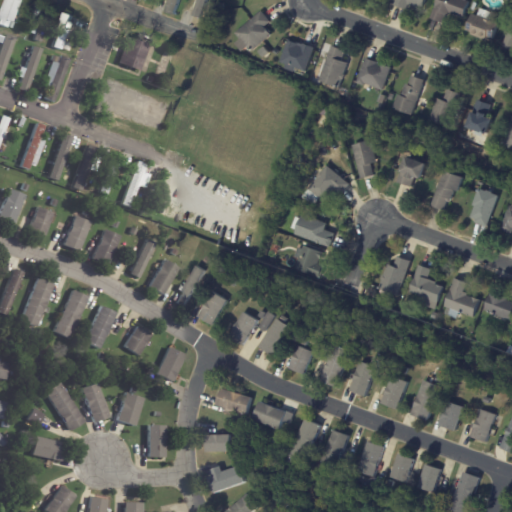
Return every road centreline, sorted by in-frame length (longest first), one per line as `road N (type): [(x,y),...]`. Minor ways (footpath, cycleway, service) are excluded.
road 1 (residential): [(0,241),(118,290),(256,376),(511,476)]
road 2 (residential): [(306,0),(306,8),(511,82)]
road 3 (residential): [(350,287),(379,217),(511,266)]
road 4 (residential): [(211,350),(185,430),(186,475),(198,511)]
road 5 (residential): [(154,156),(0,96)]
road 6 (residential): [(62,120),(104,2)]
